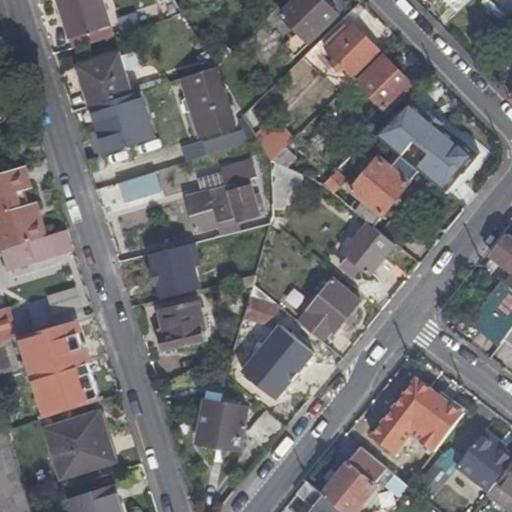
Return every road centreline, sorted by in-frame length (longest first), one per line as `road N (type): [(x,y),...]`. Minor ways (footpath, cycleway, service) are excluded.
road 1 (residential): [(18,0),(180,511)]
road 2 (tertiary): [(253,511),(403,319)]
road 3 (residential): [(511,127),(386,0)]
road 4 (tertiary): [(403,319),(511,186)]
road 5 (residential): [(403,319),(511,402)]
